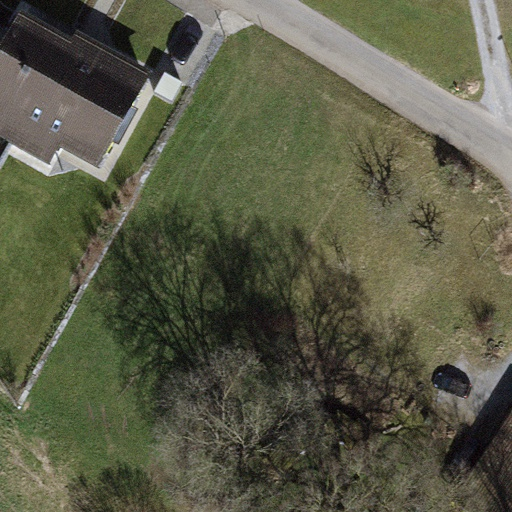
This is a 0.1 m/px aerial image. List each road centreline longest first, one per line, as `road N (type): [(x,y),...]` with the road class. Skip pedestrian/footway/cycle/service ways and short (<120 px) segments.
road 1 (unclassified): [(252,0),(511,158)]
road 2 (track): [(511,142),(479,0)]
